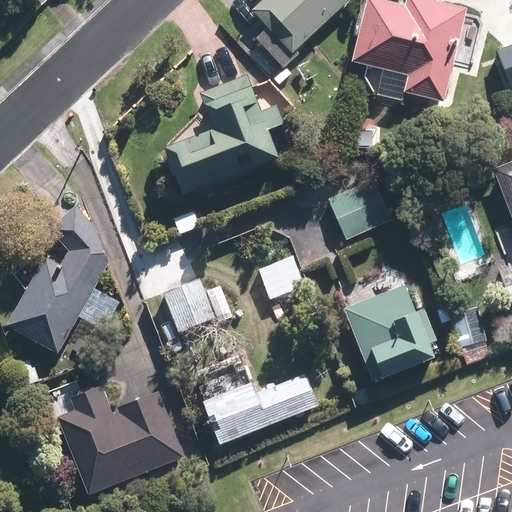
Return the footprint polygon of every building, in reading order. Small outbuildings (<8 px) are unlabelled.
[(268,0),(258,10),(294,49),(346,0),(268,0)] [(442,95),(463,12),(415,0),(410,0),(408,9),(372,1),(358,58),(413,72),(409,87),(442,95)] [(511,50),(503,53),(511,76),(511,50)] [(221,130),(172,148),(187,189),(278,155),(249,79),(208,95),(221,130)] [(511,207),(511,269),(506,272),(511,287),(511,165),(497,171),(511,207)] [(373,183),(333,199),(348,235),(388,219),(373,183)] [(58,229),(72,246),(74,251),(63,271),(48,263),(15,323),(59,347),(106,262),(93,227),(79,211),(58,229)] [(214,319),(201,279),(167,291),(180,330),(214,319)] [(402,288),(350,310),(376,374),(429,353),(402,288)] [(474,311),(454,317),(461,341),(481,335),(474,311)] [(253,385),(209,403),(224,439),(315,402),(304,377),(258,396),(253,385)] [(67,418),(94,488),(181,454),(159,399),(113,417),(103,391),(76,401),(81,412),(67,418)]
